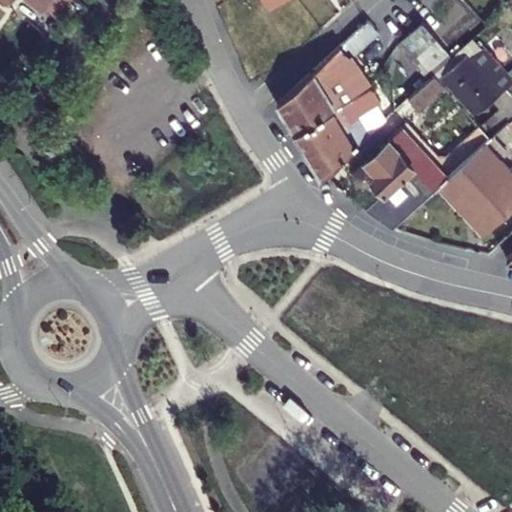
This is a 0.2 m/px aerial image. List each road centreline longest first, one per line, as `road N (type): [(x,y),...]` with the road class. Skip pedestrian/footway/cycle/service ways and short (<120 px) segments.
road 1 (unclassified): [(178,268),(247,341),(453,511)]
road 2 (residential): [(511,299),(400,270),(297,222)]
road 3 (residential): [(364,0),(244,108)]
road 4 (secondary): [(61,387),(120,423),(158,472)]
road 5 (residential): [(297,222),(257,223),(178,268)]
road 6 (secondary): [(158,472),(115,349)]
road 7 (secondary): [(82,284),(0,185)]
road 8 (residential): [(244,108),(290,186),(297,222)]
road 9 (residential): [(191,0),(244,108)]
